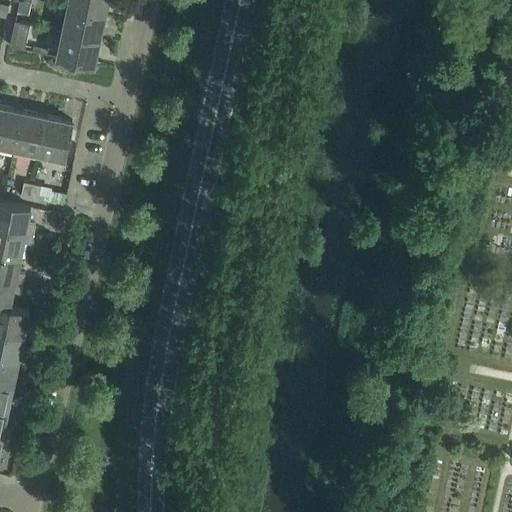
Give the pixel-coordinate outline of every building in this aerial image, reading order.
[(28,14),(30,2),(21,0),(18,0),(16,11),(28,14)] [(104,14),(106,0),(68,0),(67,6),(104,14)] [(67,6),(62,30),(99,38),(104,14),(67,6)] [(16,29),(19,16),(6,14),(4,27),(16,29)] [(62,30),(56,56),(94,63),(99,38),(62,30)] [(26,36),(12,33),(9,46),(23,49),(26,36)] [(21,109),(0,104),(0,143),(13,146),(21,109)] [(46,114),(21,109),(13,146),(38,152),(46,114)] [(72,120),(46,114),(38,152),(64,157),(72,120)] [(28,197),(31,183),(23,181),(20,195),(28,197)] [(28,197),(37,199),(40,185),(31,183),(28,197)] [(51,187),(40,185),(37,199),(64,205),(67,193),(51,190),(51,187)] [(27,222),(30,206),(0,199),(0,226),(33,233),(35,223),(27,222)] [(0,251),(19,256),(22,241),(31,243),(33,233),(0,226),(0,251)] [(0,277),(22,282),(24,273),(16,271),(19,256),(0,251),(0,277)] [(0,303),(8,306),(9,305),(12,290),(20,292),(22,282),(0,277),(0,303)] [(0,329),(31,336),(33,326),(25,325),(28,309),(9,305),(8,306),(0,303),(0,329)] [(31,336),(0,329),(0,355),(18,359),(21,344),(29,346),(31,336)] [(0,380),(20,385),(22,376),(14,374),(18,359),(0,355),(0,380)] [(0,406),(7,408),(10,393),(18,395),(20,385),(0,380),(0,406)] [(7,408),(0,406),(0,432),(10,435),(12,425),(4,423),(7,408)] [(10,435),(0,432),(0,442),(8,444),(10,435)]
